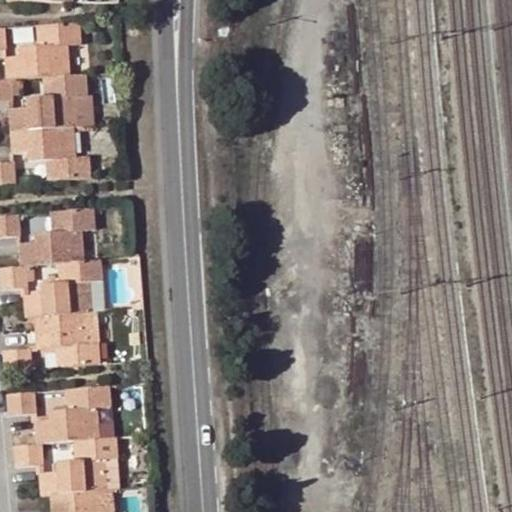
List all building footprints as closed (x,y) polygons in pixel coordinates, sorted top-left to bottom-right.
[(80,44),(78,23),(43,26),(45,46),(38,46),(20,47),(20,56),(4,57),(6,80),(0,80),(0,101),(7,101),(11,100),(10,80),(42,78),(48,78),(50,98),(44,98),(24,99),(25,108),(7,109),(12,155),(27,154),(28,162),(46,161),(52,160),(53,180),(89,178),(88,157),(75,157),(72,127),(75,126),(72,97),(85,95),(84,74),(70,75),(67,45),(80,44)] [(45,46),(43,26),(36,26),(38,46),(45,46)] [(0,184),(15,183),(12,161),(0,162),(0,184)] [(95,230),(93,209),(57,212),(60,233),(54,233),(34,235),(34,244),(18,245),(19,267),(0,269),(0,278),(1,290),(23,288),(27,287),(26,267),(59,264),(65,263),(67,284),(62,284),(41,286),(42,295),(24,296),(25,318),(34,318),(38,348),(38,349),(57,348),(62,347),(63,367),(100,364),(96,313),(106,311),(101,260),(86,262),(83,231),(95,230)] [(21,237),(19,215),(0,216),(0,238),(18,237),(21,237)] [(32,369),(31,348),(4,350),(6,372),(32,369)] [(37,366),(57,366),(57,351),(37,351),(37,366)] [(113,511),(112,491),(121,489),(117,438),(114,438),(101,439),(99,408),(111,407),(109,386),(73,389),(75,409),(70,409),(49,411),(50,421),(34,422),(35,444),(15,446),(16,467),(37,465),(43,465),(41,443),(74,441),(80,440),(82,461),(76,462),(57,463),(58,472),(39,473),(41,496),(50,495),(51,511),(113,511)] [(36,414),(34,392),(8,395),(9,416),(33,414),(36,414)] [(114,438),(111,407),(99,408),(101,439),(114,438)] [(74,441),(76,462),(82,461),(80,440),(74,441)]
